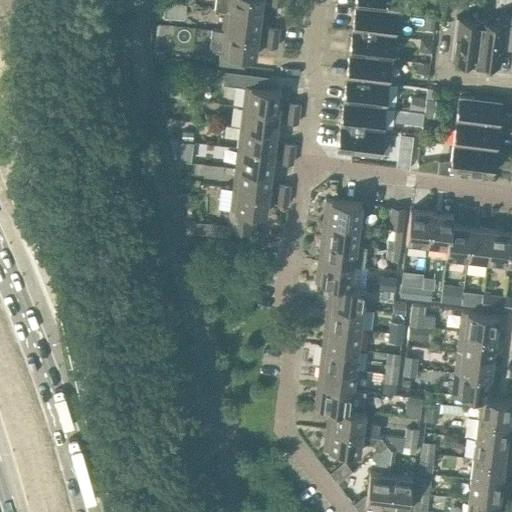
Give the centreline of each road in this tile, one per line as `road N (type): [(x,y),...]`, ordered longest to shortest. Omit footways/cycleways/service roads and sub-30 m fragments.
road 1 (primary): [(94,511),(0,255)]
road 2 (residential): [(345,511),(301,467),(282,418),(290,312)]
road 3 (residential): [(511,193),(308,170)]
road 4 (residential): [(308,170),(326,0)]
road 5 (residential): [(290,312),(308,170)]
